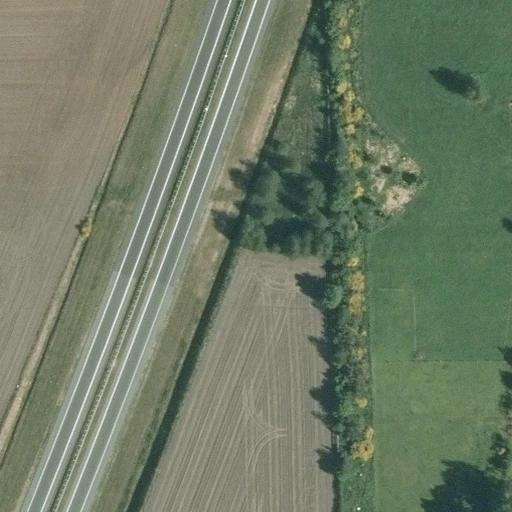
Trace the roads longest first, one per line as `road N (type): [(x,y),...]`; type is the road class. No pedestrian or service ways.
road 1 (trunk): [(72,511),(262,0)]
road 2 (trunk): [(218,0),(33,511)]
